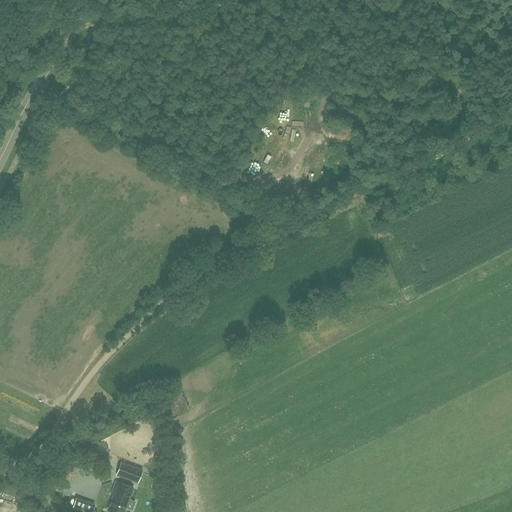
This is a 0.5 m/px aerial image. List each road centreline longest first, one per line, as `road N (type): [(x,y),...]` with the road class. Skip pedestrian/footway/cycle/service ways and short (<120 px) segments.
road 1 (track): [(0,468),(44,440),(108,352),(202,271),(511,118)]
road 2 (track): [(309,213),(272,189),(236,181),(34,91)]
road 3 (tertiary): [(0,157),(60,54),(81,0)]
